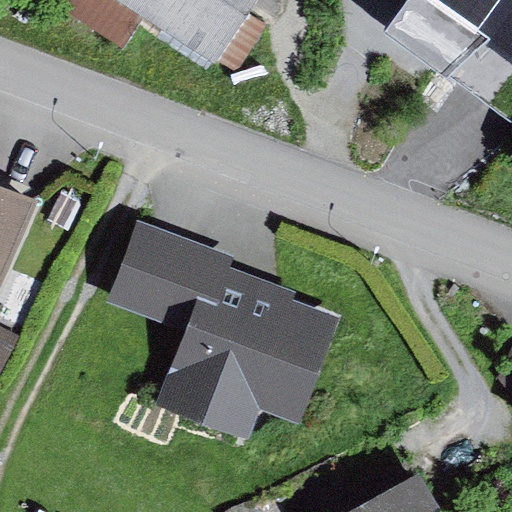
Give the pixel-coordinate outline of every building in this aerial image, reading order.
[(46,0),(128,48),(138,32),(237,91),(273,31),(248,17),(258,0),(46,0)] [(511,0),(408,0),(388,30),(485,105),(511,125),(511,0)] [(0,297),(39,207),(0,190),(0,297)] [(187,240),(136,223),(105,312),(184,339),(158,413),(248,444),(260,411),(304,426),(340,322),(296,307),(299,298),(228,273),(234,257),(187,240)] [(0,327),(0,382),(22,338),(0,327)] [(511,345),(496,378),(511,386),(511,397),(510,401),(511,401),(511,345)] [(450,511),(419,456),(318,511),(450,511)]
